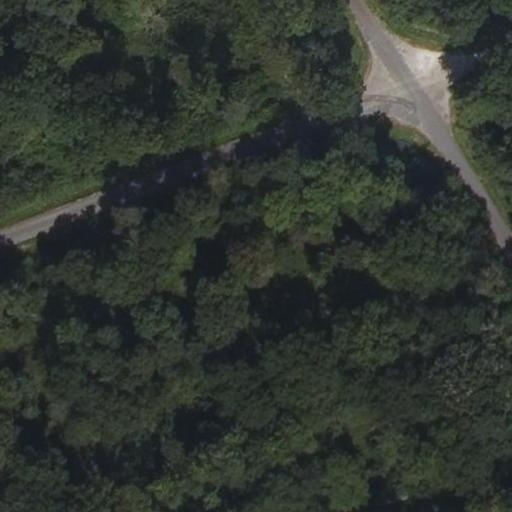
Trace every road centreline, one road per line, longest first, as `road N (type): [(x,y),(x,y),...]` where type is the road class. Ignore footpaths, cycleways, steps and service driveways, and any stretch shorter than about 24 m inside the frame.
road 1 (unclassified): [(0,236),(406,83)]
road 2 (unclassified): [(511,256),(406,83)]
